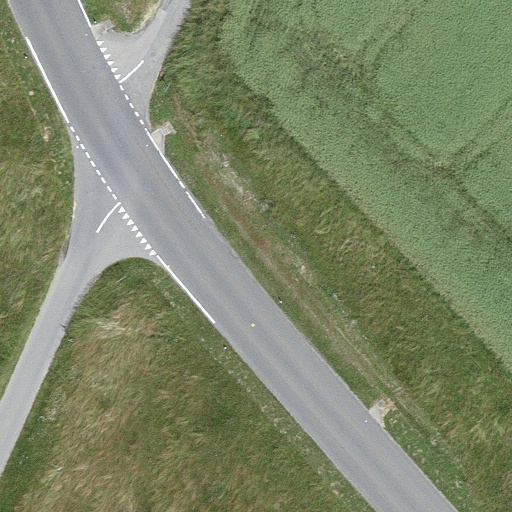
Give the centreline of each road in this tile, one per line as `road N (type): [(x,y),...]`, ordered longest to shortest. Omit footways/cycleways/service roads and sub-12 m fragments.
road 1 (tertiary): [(136,129),(286,339),(436,511)]
road 2 (residential): [(0,442),(136,129)]
road 3 (tertiary): [(66,0),(136,129)]
road 4 (residential): [(136,129),(185,0)]
